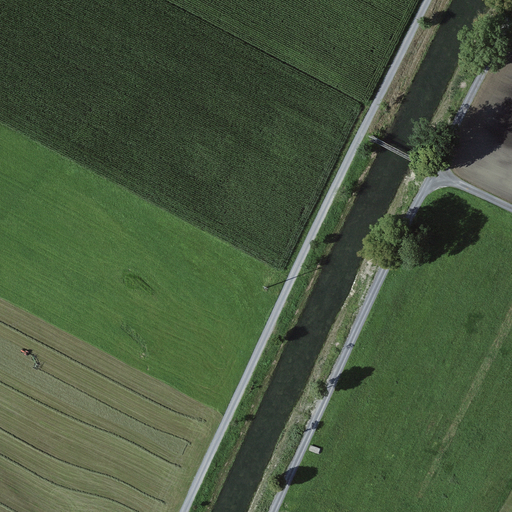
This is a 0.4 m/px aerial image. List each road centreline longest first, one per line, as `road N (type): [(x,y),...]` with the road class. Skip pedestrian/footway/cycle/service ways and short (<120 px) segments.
road 1 (track): [(429,0),(322,211),(187,511)]
road 2 (track): [(276,511),(511,22)]
